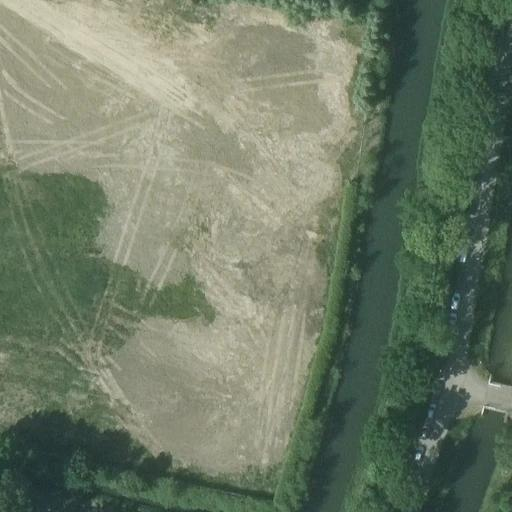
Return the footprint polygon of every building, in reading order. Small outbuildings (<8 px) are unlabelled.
[(164,0),(30,0),(7,130),(67,141),(90,14),(163,27),(168,1),(164,0)] [(125,131),(118,168),(332,208),(338,171),(125,131)] [(231,280),(239,243),(26,201),(19,238),(231,280)] [(273,492),(318,242),(297,238),(291,273),(274,270),(236,485),(273,492)] [(220,336),(7,293),(0,327),(0,330),(212,373),(220,336)] [(0,429),(191,468),(199,431),(0,391),(0,429)]
